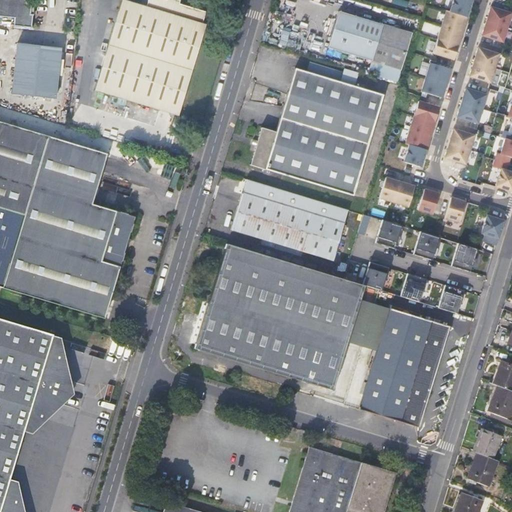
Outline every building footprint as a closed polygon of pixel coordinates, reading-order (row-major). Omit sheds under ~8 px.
[(30,16),(31,7),(27,6),(24,0),(0,0),(0,18),(13,20),(13,28),(31,30),(33,16),(30,16)] [(178,115),(206,23),(202,22),(206,10),(172,0),(147,0),(145,5),(129,0),(121,0),(93,90),(178,115)] [(451,0),(448,11),(465,17),(469,4),(469,0),(451,0)] [(510,13),(489,7),(487,13),(484,22),(505,28),(510,13)] [(444,10),(439,26),(460,32),(463,24),(465,17),(448,11),(444,10)] [(329,46),(404,70),(415,35),(340,12),(329,46)] [(505,28),(484,22),(481,32),(480,36),(501,42),(505,28)] [(439,26),(436,38),(456,45),(458,38),(460,32),(439,26)] [(436,38),(431,52),(452,59),(454,51),(456,45),(436,38)] [(54,99),(59,50),(17,45),(12,94),(54,99)] [(497,54),(477,47),(475,53),(472,62),(493,68),(497,54)] [(428,62),(424,77),(445,83),(447,75),(449,69),(428,62)] [(493,68),(472,62),(469,73),(468,76),(489,82),(493,68)] [(306,72),(339,82),(341,73),(309,63),(306,72)] [(279,119),(367,145),(382,95),(339,82),(306,72),(294,69),(279,119)] [(424,77),(420,91),(440,97),(443,89),(445,83),(424,77)] [(485,94),(464,88),(463,91),(460,103),(480,109),(485,94)] [(416,100),(412,115),(433,121),(436,111),(437,107),(416,100)] [(480,109),(460,103),(457,112),(455,116),(476,123),(480,109)] [(352,196),(367,145),(279,119),(265,115),(250,164),(352,196)] [(412,115),(408,129),(428,135),(431,128),(433,121),(412,115)] [(511,117),(507,131),(503,130),(501,137),(504,138),(511,140),(511,117)] [(0,286),(0,288),(103,320),(136,217),(118,211),(117,213),(90,204),(105,153),(0,122),(0,208),(22,215),(0,286)] [(74,136),(73,142),(113,154),(117,142),(68,127),(66,134),(74,136)] [(408,129),(404,143),(407,144),(424,150),(426,142),(428,135),(408,129)] [(472,135),(452,129),(451,132),(447,143),(468,149),(472,135)] [(511,140),(504,138),(499,153),(496,153),(494,160),(507,163),(509,157),(511,157),(511,140)] [(468,149),(447,143),(445,150),(443,157),(464,164),(468,149)] [(407,144),(402,161),(419,167),(422,157),(424,150),(407,144)] [(507,163),(494,160),(492,166),(499,169),(494,186),(511,191),(511,188),(511,172),(505,170),(507,163)] [(392,202),(398,181),(391,179),(384,177),(378,198),(392,202)] [(406,184),(398,181),(392,202),(406,206),(412,186),(406,184)] [(427,190),(422,189),(416,210),(431,214),(437,193),(427,190)] [(263,239),(276,243),(332,261),(343,225),(242,193),(231,229),(263,239)] [(455,199),(449,197),(443,217),(457,222),(464,202),(455,199)] [(437,216),(437,217),(443,219),(443,218),(446,206),(440,204),(437,216)] [(359,232),(365,233),(370,215),(363,214),(359,232)] [(502,220),(485,215),(480,233),(484,234),(482,241),(495,245),(502,220)] [(392,248),(399,226),(380,220),(374,242),(392,248)] [(437,237),(418,231),(412,254),(430,260),(437,237)] [(274,250),(276,243),(263,239),(261,247),(274,250)] [(475,248),(456,243),(449,266),(468,271),(475,248)] [(322,343),(341,279),(226,244),(206,308),(322,343)] [(368,262),(361,285),(363,285),(379,290),(386,267),(368,262)] [(424,279),(406,273),(399,296),(417,302),(424,279)] [(363,285),(361,285),(341,279),(322,343),(343,350),(346,342),(358,299),(363,285)] [(462,290),(444,285),(437,308),(455,314),(462,290)] [(389,309),(358,299),(346,342),(376,351),(389,309)] [(194,349),(310,384),(322,343),(206,308),(194,349)] [(431,377),(445,326),(389,309),(376,351),(374,359),(431,377)] [(0,488),(6,490),(8,481),(23,433),(51,338),(51,337),(0,321),(0,488)] [(431,377),(433,378),(448,327),(445,326),(431,377)] [(57,340),(51,338),(23,433),(29,435),(64,394),(57,340)] [(322,343),(310,384),(332,390),(343,350),(322,343)] [(358,411),(415,429),(431,377),(374,359),(358,411)] [(492,385),(496,386),(511,392),(511,365),(500,362),(492,385)] [(418,430),(433,378),(431,377),(415,429),(418,430)] [(506,420),(511,403),(511,392),(496,386),(486,412),(506,420)] [(296,438),(307,441),(308,433),(299,430),(296,438)] [(479,430),(472,452),(476,454),(491,459),(499,437),(479,430)] [(286,511),(381,511),(393,473),(307,446),(286,511)] [(491,459),(476,454),(466,479),(486,486),(495,461),(491,459)] [(6,490),(16,493),(14,483),(8,481),(6,490)] [(0,511),(18,511),(16,493),(6,490),(0,508),(0,511)] [(460,494),(453,511),(476,511),(480,501),(460,494)] [(163,502),(159,511),(175,511),(177,506),(163,502)]
